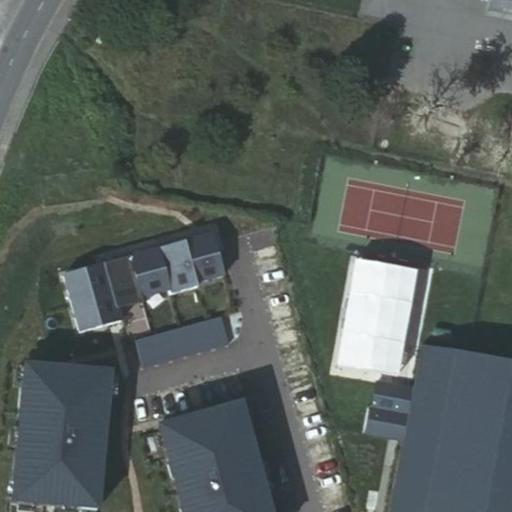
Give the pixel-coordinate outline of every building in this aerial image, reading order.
[(102,0),(83,33),(96,41),(120,0),(102,0)] [(511,21),(511,3),(498,0),(494,17),(511,21)] [(431,85),(442,39),(405,30),(395,75),(431,85)] [(210,235),(62,274),(76,331),(117,321),(114,308),(140,302),(139,298),(166,291),(167,295),(194,288),(193,284),(221,276),(210,235)] [(335,369),(396,379),(414,273),(354,263),(335,369)] [(132,341),(139,368),(226,345),(218,317),(132,341)] [(106,374),(21,365),(6,503),(92,511),(95,478),(87,477),(95,407),(103,407),(106,374)] [(401,442),(404,443),(413,393),(378,387),(373,411),(371,410),(367,436),(389,440),(389,436),(402,438),(401,442)] [(265,511),(237,408),(154,429),(162,458),(170,456),(184,511),(265,511)] [(341,489),(343,497),(351,495),(349,488),(341,489)]
